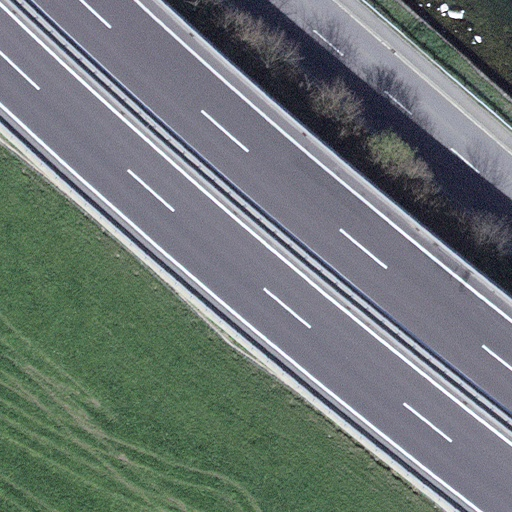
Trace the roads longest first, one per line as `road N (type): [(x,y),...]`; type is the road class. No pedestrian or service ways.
road 1 (motorway): [(0,64),(262,301),(511,500)]
road 2 (motorway): [(511,373),(78,0)]
road 3 (primary): [(274,0),(511,200)]
